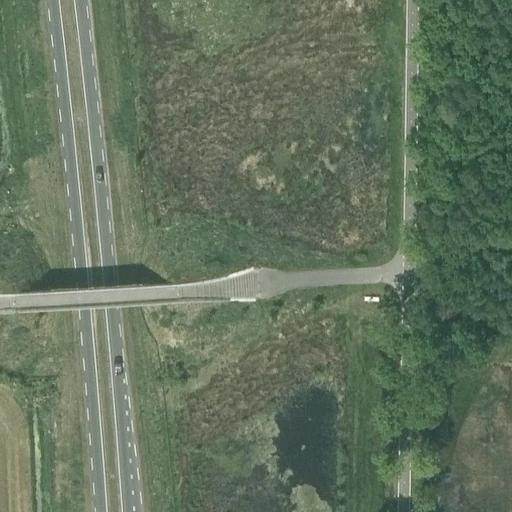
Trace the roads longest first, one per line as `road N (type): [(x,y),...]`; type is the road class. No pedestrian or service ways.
road 1 (primary): [(50,0),(99,511)]
road 2 (primary): [(126,511),(78,0)]
